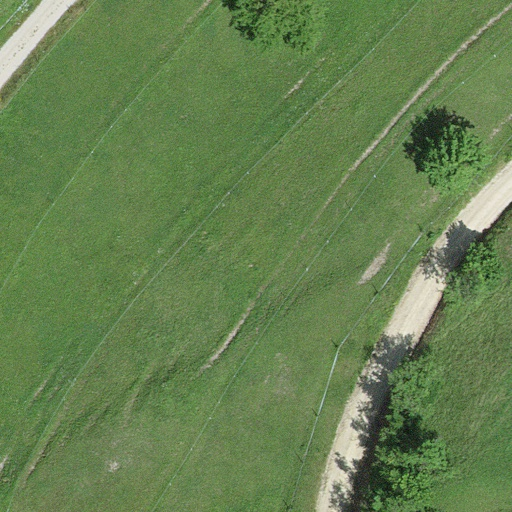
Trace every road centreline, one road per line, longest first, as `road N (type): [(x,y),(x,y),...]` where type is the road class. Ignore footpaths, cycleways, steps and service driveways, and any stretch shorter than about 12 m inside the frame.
road 1 (track): [(0,500),(134,403),(312,291),(394,246),(475,222)]
road 2 (track): [(330,511),(364,399),(475,222),(511,186)]
